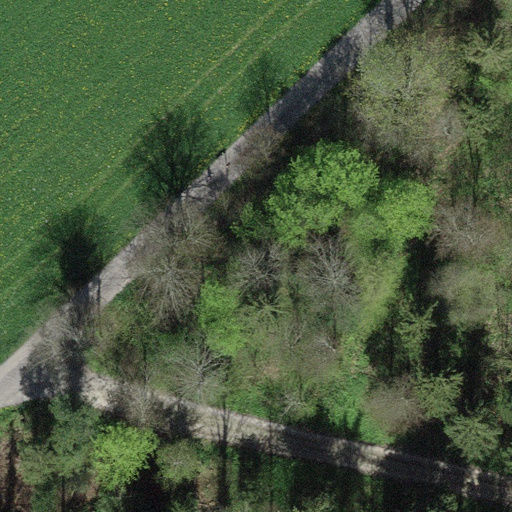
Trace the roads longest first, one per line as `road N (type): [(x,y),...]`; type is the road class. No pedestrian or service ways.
road 1 (track): [(0,388),(72,330),(417,0)]
road 2 (track): [(511,493),(17,374)]
